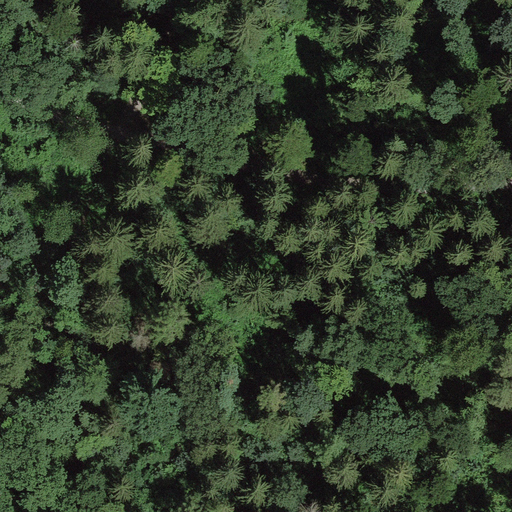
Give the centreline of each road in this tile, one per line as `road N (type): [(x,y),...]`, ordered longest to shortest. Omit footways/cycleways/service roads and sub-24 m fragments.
road 1 (track): [(103,141),(210,169),(511,180)]
road 2 (track): [(103,141),(173,0)]
